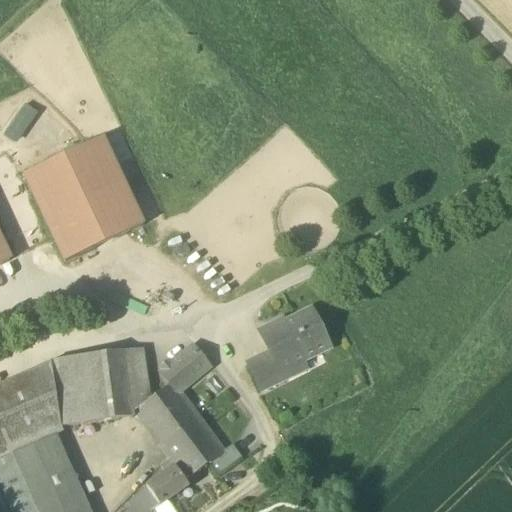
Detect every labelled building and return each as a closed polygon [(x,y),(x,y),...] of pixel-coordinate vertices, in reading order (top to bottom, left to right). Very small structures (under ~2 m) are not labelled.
[(25,104),(3,134),(16,144),(38,114),(25,104)] [(143,228),(101,141),(23,178),(65,265),(143,228)] [(0,267),(9,263),(0,244),(0,267)] [(272,355),(282,374),(283,374),(329,352),(310,313),(283,326),(284,329),(274,333),(266,330),(258,334),(261,342),(267,344),(272,355)] [(173,385),(180,394),(209,370),(191,349),(160,376),(169,388),(173,385)] [(124,364),(131,412),(148,398),(143,362),(144,362),(142,351),(136,353),(137,362),(124,364)] [(52,364),(61,431),(132,421),(131,412),(124,364),(137,362),(136,353),(123,355),(52,364)] [(247,367),(261,395),(287,382),(283,374),(282,374),(272,355),(247,367)] [(0,462),(54,438),(61,431),(52,364),(0,386),(0,462)] [(135,414),(159,448),(179,434),(205,469),(210,466),(224,456),(224,455),(198,420),(197,421),(194,417),(178,395),(180,394),(173,385),(169,388),(149,403),(135,414)] [(148,398),(131,412),(135,414),(149,403),(148,398)] [(184,484),(205,469),(179,434),(159,448),(174,471),(146,491),(158,509),(166,503),(187,489),(184,484)] [(85,511),(54,438),(0,462),(0,492),(8,511),(85,511)] [(210,466),(218,478),(237,463),(229,451),(224,455),(224,456),(210,466)] [(153,511),(158,509),(146,491),(127,507),(130,511),(153,511)] [(0,511),(8,511),(0,492),(0,511)] [(158,509),(153,511),(171,511),(166,503),(158,509)]
